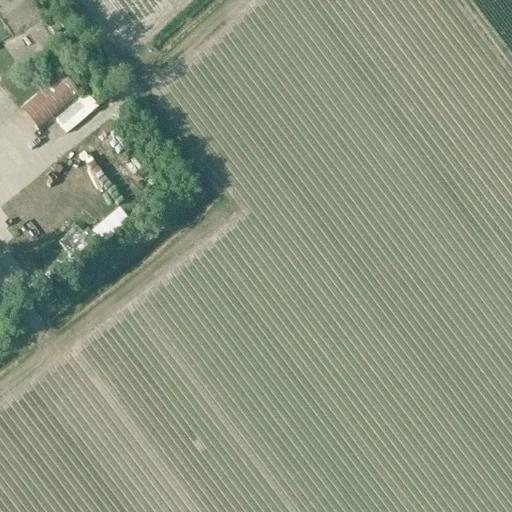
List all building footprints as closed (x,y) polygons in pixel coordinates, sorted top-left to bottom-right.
[(60,31),(55,22),(47,27),(52,35),(60,31)] [(94,89),(62,118),(75,131),(106,103),(94,89)] [(96,138),(125,181),(146,167),(116,124),(96,138)] [(89,178),(97,170),(83,156),(75,164),(89,178)] [(142,201),(161,186),(148,169),(129,183),(142,201)] [(73,249),(83,260),(106,238),(96,227),(73,249)]
